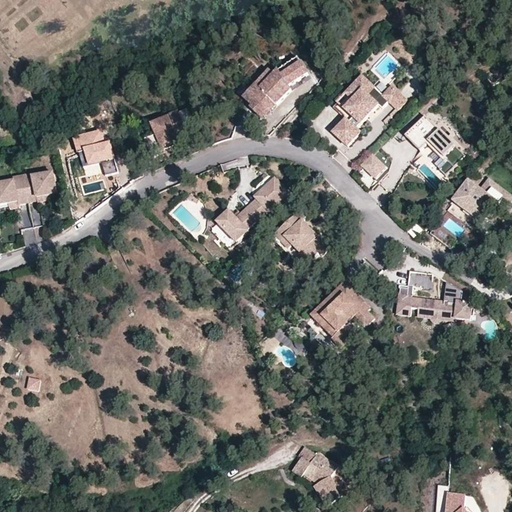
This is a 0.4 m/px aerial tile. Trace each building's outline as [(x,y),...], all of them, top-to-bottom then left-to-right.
[(298,60),(279,74),(282,79),(301,65),(298,60)] [(260,116),(267,115),(275,105),(277,106),(291,91),(289,88),(309,76),(301,65),(282,79),(279,74),(275,77),(269,84),(267,82),(260,90),(262,92),(253,103),(254,110),(260,116)] [(245,103),(252,113),(261,121),(266,119),(277,106),(275,105),(267,115),(260,116),(254,110),(253,103),(262,92),(260,90),(267,82),(269,84),(275,77),(271,73),(245,103)] [(347,122),(334,136),(350,149),(362,135),(358,132),(370,119),(367,116),(371,112),(374,114),(380,107),(383,111),(390,104),(398,111),(407,102),(398,94),(397,95),(391,90),(384,98),(362,79),(347,97),(354,103),(342,117),(345,120),(347,122)] [(334,111),(342,117),(354,103),(347,97),(334,111)] [(201,130),(193,109),(157,123),(161,133),(167,149),(179,144),(177,140),(201,130)] [(468,156),(428,117),(408,137),(423,152),(430,145),(445,159),(439,165),(444,169),(443,171),(449,176),(468,156)] [(332,134),(334,136),(347,122),(345,120),(332,134)] [(99,131),(74,137),(77,150),(84,149),(88,163),(112,157),(109,142),(102,143),(99,131)] [(161,133),(149,138),(157,156),(168,152),(167,149),(161,133)] [(375,155),(365,166),(378,178),(388,167),(375,155)] [(37,175),(28,177),(33,203),(42,201),(41,199),(52,197),(62,194),(58,174),(38,179),(37,175)] [(33,203),(28,177),(18,179),(19,182),(0,185),(0,191),(3,206),(13,204),(23,203),(23,205),(33,203)] [(289,192),(275,177),(260,192),(263,194),(258,199),(237,218),(235,216),(230,211),(218,222),(238,242),(249,231),(248,229),(258,220),(259,221),(289,192)] [(511,204),(511,196),(493,180),(483,192),(490,197),(497,188),(507,197),(500,206),(507,211),(511,204)] [(490,197),(483,192),(472,182),(456,202),(484,225),(500,206),(507,197),(497,188),(490,197)] [(301,212),(274,238),(305,270),(321,254),(323,256),(334,245),(322,233),(319,236),(311,227),(307,230),(302,225),(302,224),(305,221),(308,218),(301,212)] [(302,224),(302,225),(307,230),(311,227),(305,221),(302,224)] [(461,241),(442,224),(433,235),(452,251),(461,241)] [(413,269),(404,268),(401,290),(402,290),(399,315),(413,317),(414,309),(421,310),(420,318),(434,320),(433,321),(435,324),(442,325),(445,323),(445,321),(458,323),(458,320),(472,322),(474,305),(463,303),(463,305),(461,304),(463,292),(448,284),(446,302),(451,303),(450,307),(446,307),(446,309),(431,308),(432,301),(414,299),(415,287),(433,289),(435,275),(412,272),(413,269)] [(352,340),(342,329),(354,317),(365,328),(374,319),(368,312),(371,309),(360,296),(353,302),(349,298),(355,292),(357,290),(348,280),(315,311),(337,335),(334,337),(332,339),(342,349),(352,340)] [(360,296),(355,292),(349,298),(353,302),(360,296)] [(315,311),(312,314),(334,337),(337,335),(315,311)] [(41,381),(30,378),(27,390),(39,393),(41,381)] [(480,437),(478,446),(489,449),(492,439),(480,437)] [(316,455),(303,449),(297,459),(301,460),(293,475),(303,480),(305,477),(320,485),(316,488),(330,508),(333,506),(345,495),(332,477),(338,465),(317,454),(316,455)] [(482,511),(470,496),(463,495),(446,496),(446,489),(435,490),(436,511),(482,511)]
